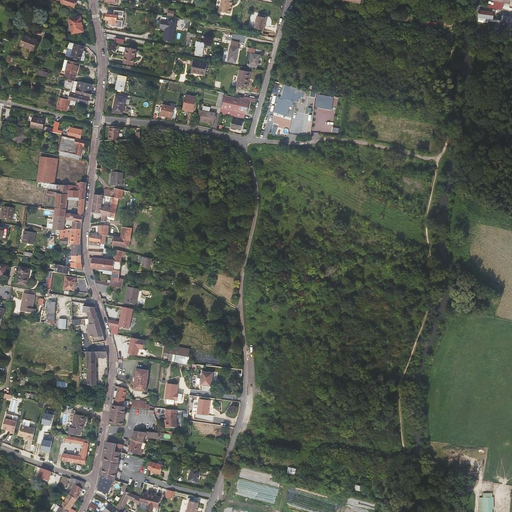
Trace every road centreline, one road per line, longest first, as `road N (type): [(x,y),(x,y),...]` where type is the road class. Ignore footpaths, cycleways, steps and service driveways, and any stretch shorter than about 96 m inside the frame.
road 1 (residential): [(207,511),(241,404),(237,289),(253,196),(246,141)]
road 2 (tertiary): [(92,479),(113,366),(84,257),(96,120)]
road 3 (residential): [(246,141),(96,120)]
road 4 (residential): [(246,141),(286,0)]
road 5 (tertiary): [(96,120),(102,71),(92,0)]
